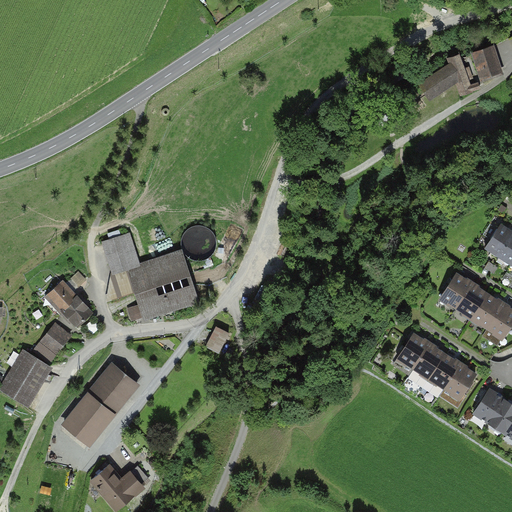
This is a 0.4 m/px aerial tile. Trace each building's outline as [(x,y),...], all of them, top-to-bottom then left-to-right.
[(421,14),(413,18),(417,25),(425,21),(421,14)] [(503,74),(493,45),(469,53),(479,82),(503,74)] [(448,62),(422,79),(433,97),(457,82),(462,95),(475,91),(474,89),(480,87),(478,80),(471,82),(460,50),(446,56),(448,62)] [(418,100),(411,89),(386,105),(394,116),(418,100)] [(221,245),(201,222),(179,240),(194,258),(202,252),(207,257),(221,245)] [(511,234),(499,226),(486,248),(498,256),(511,234)] [(511,261),(511,234),(498,256),(511,263),(511,261)] [(122,267),(139,318),(199,299),(183,247),(122,267)] [(472,281),(456,271),(437,300),(453,310),(472,281)] [(93,312),(63,278),(45,294),(75,327),(93,312)] [(487,291),(472,281),(453,310),(469,320),(487,291)] [(503,301),(487,291),(469,320),(484,330),(503,301)] [(511,321),(511,307),(503,301),(484,330),(500,340),(511,321)] [(57,356),(72,335),(52,321),(38,343),(57,356)] [(230,333),(215,325),(204,349),(218,356),(230,333)] [(430,339),(414,329),(396,359),(412,369),(430,339)] [(446,349),(430,339),(412,369),(429,379),(446,349)] [(0,393),(26,409),(53,366),(23,347),(0,383),(0,393)] [(463,359),(446,349),(429,379),(445,389),(463,359)] [(479,368),(463,359),(445,389),(461,398),(479,368)] [(90,447),(141,385),(112,362),(62,424),(90,447)] [(503,396),(488,387),(470,415),(485,425),(503,396)] [(511,415),(511,401),(503,396),(485,425),(500,435),(511,415)] [(511,415),(500,435),(511,442),(511,415)] [(109,464),(88,481),(114,511),(119,511),(147,489),(142,484),(132,472),(122,480),(109,464)] [(142,484),(149,478),(139,466),(132,472),(142,484)]
